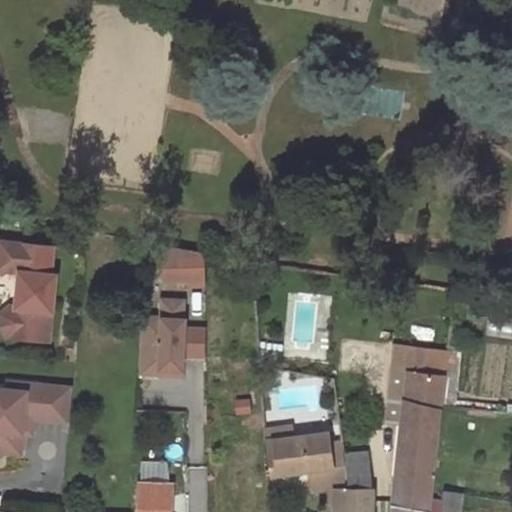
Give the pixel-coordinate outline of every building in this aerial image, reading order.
[(51,272),(54,245),(1,240),(0,247),(0,268),(20,270),(17,304),(11,304),(2,313),(1,325),(9,335),(50,339),(56,272),(51,272)] [(207,281),(205,253),(165,246),(167,282),(207,281)] [(182,370),(185,319),(182,319),(183,301),(162,300),(162,318),(142,317),(139,368),(182,370)] [(401,371),(404,345),(395,344),(386,421),(400,422),(403,399),(406,371),(401,371)] [(400,422),(397,440),(395,471),(392,505),(425,511),(428,511),(440,407),(441,407),(441,403),(443,380),(445,350),(404,345),(401,371),(406,371),(403,399),(400,422)] [(446,345),(443,380),(441,403),(455,405),(462,346),(446,345)] [(71,420),(74,386),(11,380),(10,387),(0,386),(0,455),(6,450),(22,451),(24,431),(26,415),(36,416),(71,420)] [(250,399),(237,400),(238,412),(251,411),(250,399)] [(36,416),(26,415),(24,431),(34,432),(36,416)] [(331,432),(328,432),(293,436),(292,426),(263,430),(269,475),(308,470),(311,490),(333,504),(345,503),(345,492),(349,491),(346,454),(347,454),(345,439),(332,440),(331,432)] [(186,454),(186,462),(209,461),(209,453),(186,454)] [(369,453),(347,454),(346,454),(349,491),(371,491),(369,453)] [(186,462),(186,504),(209,504),(209,461),(186,462)] [(142,463),(142,482),(167,483),(167,462),(142,463)] [(170,511),(173,483),(167,483),(142,482),(139,482),(137,511),(170,511)] [(345,503),(344,511),(372,511),(371,491),(349,491),(345,492),(345,503)] [(446,492),(441,511),(459,511),(462,495),(446,492)] [(462,495),(459,511),(469,511),(472,497),(462,495)]
